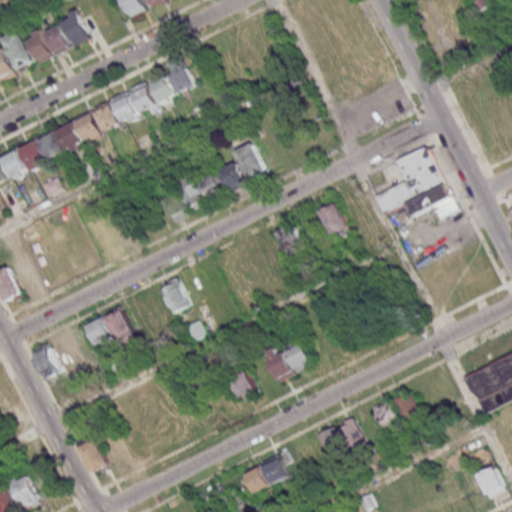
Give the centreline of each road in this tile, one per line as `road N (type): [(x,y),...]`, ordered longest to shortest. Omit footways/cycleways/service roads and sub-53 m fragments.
road 1 (residential): [(438,118),(0,339)]
road 2 (residential): [(102,511),(511,302)]
road 3 (tertiary): [(511,262),(378,0)]
road 4 (residential): [(0,120),(240,0)]
road 5 (tertiary): [(0,330),(92,501)]
